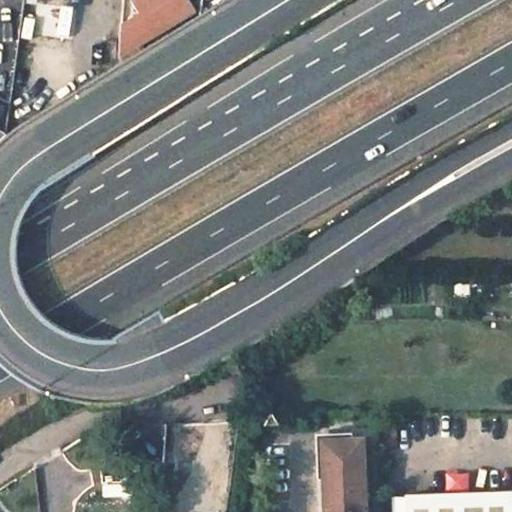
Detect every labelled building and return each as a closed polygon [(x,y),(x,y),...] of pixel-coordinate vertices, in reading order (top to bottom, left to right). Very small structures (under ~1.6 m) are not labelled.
[(197,12),(189,0),(131,0),(139,13),(122,23),(120,58),(154,38),(197,12)] [(34,35),(73,41),(77,7),(38,1),(34,35)] [(18,92),(38,94),(43,47),(23,45),(18,92)] [(324,466),(367,465),(366,436),(323,437),(324,466)] [(203,505),(219,506),(223,467),(206,465),(203,505)] [(324,476),(367,475),(367,465),(324,466),(324,476)] [(325,504),(367,503),(367,475),(324,476),(325,504)] [(408,511),(511,511),(511,490),(408,494),(408,511)] [(325,511),(367,511),(367,503),(325,504),(325,511)]
